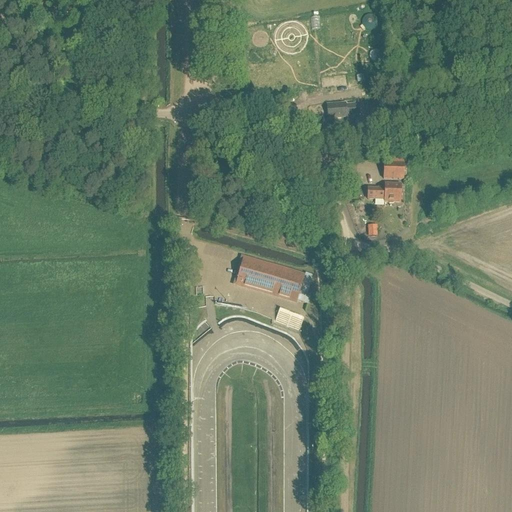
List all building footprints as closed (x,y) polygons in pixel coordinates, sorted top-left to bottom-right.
[(355,118),(354,105),(346,105),(346,103),(326,105),(327,120),(355,118)] [(354,119),(354,130),(373,130),(373,119),(354,119)] [(382,164),(382,180),(402,180),(402,164),(382,164)] [(383,190),(376,190),(367,190),(367,201),(383,201),(383,203),(387,203),(388,205),(392,205),(393,203),(399,203),(400,185),(384,185),(383,190)] [(377,227),(367,228),(368,238),(377,238),(377,227)] [(289,275),(289,273),(243,259),(235,287),(244,289),(245,287),(304,304),(310,282),(304,280),(304,279),(289,275)] [(279,311),(275,323),(299,332),(303,320),(279,311)]
